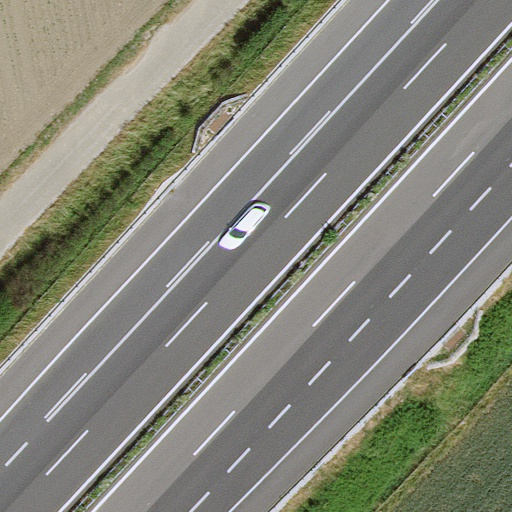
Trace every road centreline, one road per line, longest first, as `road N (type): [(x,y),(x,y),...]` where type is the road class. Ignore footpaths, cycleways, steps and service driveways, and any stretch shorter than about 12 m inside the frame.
road 1 (motorway): [(478,0),(5,511)]
road 2 (motorway): [(143,511),(511,111)]
road 3 (track): [(223,0),(0,224)]
